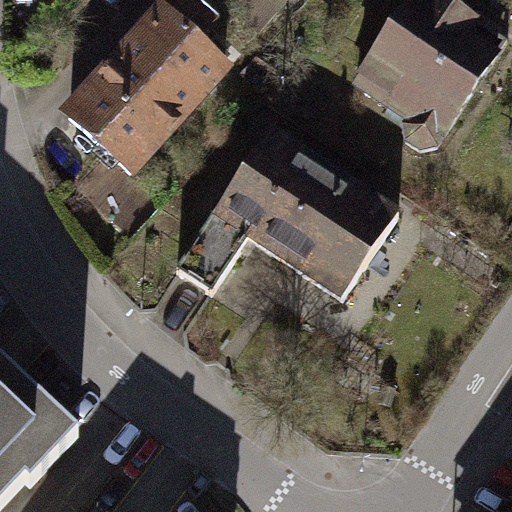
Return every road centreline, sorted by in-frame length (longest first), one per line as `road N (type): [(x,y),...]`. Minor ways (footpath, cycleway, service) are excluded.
road 1 (residential): [(305,511),(128,380),(60,312),(0,215)]
road 2 (unknown): [(0,119),(112,38),(146,0)]
road 3 (residential): [(407,511),(511,355)]
